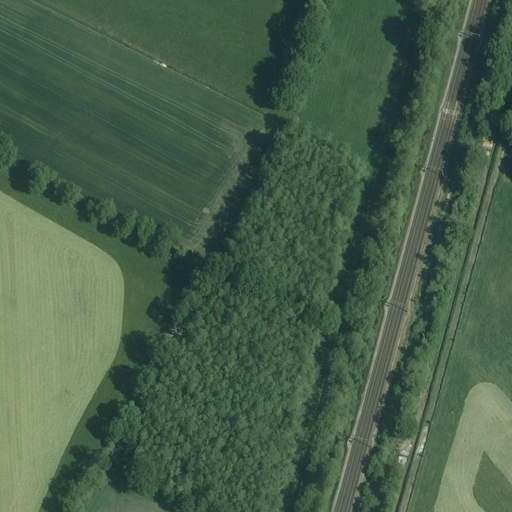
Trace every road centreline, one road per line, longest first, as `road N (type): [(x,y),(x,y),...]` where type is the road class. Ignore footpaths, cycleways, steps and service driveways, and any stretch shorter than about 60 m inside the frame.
road 1 (track): [(284,511),(419,0)]
road 2 (track): [(511,89),(400,511)]
